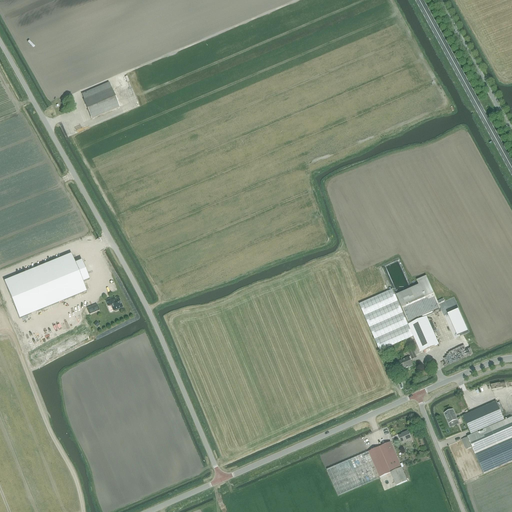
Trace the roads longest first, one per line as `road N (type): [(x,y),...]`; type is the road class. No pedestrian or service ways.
road 1 (unclassified): [(221,479),(143,300),(0,41)]
road 2 (tertiary): [(221,479),(417,394)]
road 3 (primary): [(511,164),(422,0)]
road 4 (unclassified): [(511,125),(443,0)]
road 5 (unclassified): [(463,511),(417,394)]
